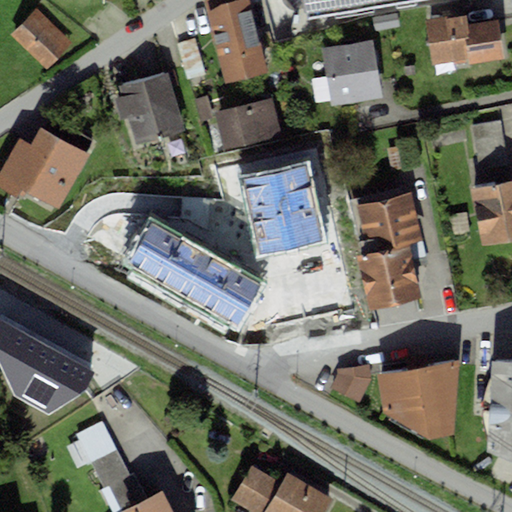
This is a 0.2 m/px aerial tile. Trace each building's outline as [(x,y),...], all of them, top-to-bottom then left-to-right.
[(250,0),(249,0),(209,9),(227,87),(269,77),(250,0)] [(307,0),(311,21),(427,0),(307,0)] [(42,14),(14,40),(47,75),(74,49),(42,14)] [(469,17),(426,23),(433,72),(506,60),(500,25),(471,29),(469,17)] [(373,41),(324,50),(334,107),(383,99),(373,41)] [(169,79),(117,94),(133,149),(185,134),(169,79)] [(272,98),(215,112),(224,151),(282,137),(272,98)] [(506,121),(476,123),(479,161),(509,158),(506,121)] [(33,150),(20,143),(0,178),(0,190),(25,204),(31,194),(61,211),(82,173),(91,157),(43,130),(33,150)] [(324,243),(307,162),(241,176),(258,257),(324,243)] [(511,182),(473,190),(484,246),(511,241),(511,182)] [(370,255),(358,258),(371,314),(423,301),(411,251),(423,249),(411,195),(359,207),(370,255)] [(127,263),(238,325),(263,280),(152,219),(127,263)] [(258,305),(260,347),(346,342),(343,299),(258,305)] [(85,365),(16,325),(3,347),(31,405),(74,384),(85,365)] [(462,360),(380,373),(384,414),(426,437),(454,435),(462,360)] [(511,361),(492,361),(487,451),(511,463),(511,361)] [(372,368),(340,372),(333,392),(361,406),(373,386),(372,368)] [(106,427),(80,439),(111,505),(137,493),(106,427)] [(281,485),(254,469),(234,504),(248,511),(328,511),(335,500),(288,473),(281,485)] [(172,511),(163,493),(124,511),(172,511)]
